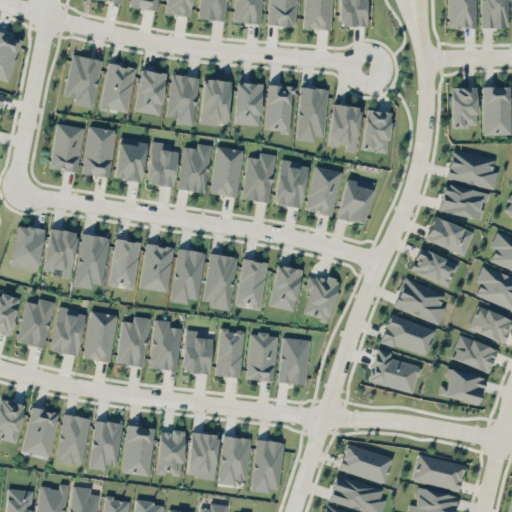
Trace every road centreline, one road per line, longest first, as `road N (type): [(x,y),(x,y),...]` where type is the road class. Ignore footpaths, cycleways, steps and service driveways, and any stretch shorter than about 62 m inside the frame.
road 1 (residential): [(413,12),(425,88),(421,145),(288,511)]
road 2 (residential): [(0,367),(135,394),(511,440)]
road 3 (residential): [(0,0),(168,43),(368,66)]
road 4 (residential): [(12,191),(269,231),(376,262)]
road 5 (residential): [(48,0),(12,191)]
road 6 (residential): [(511,382),(479,511)]
